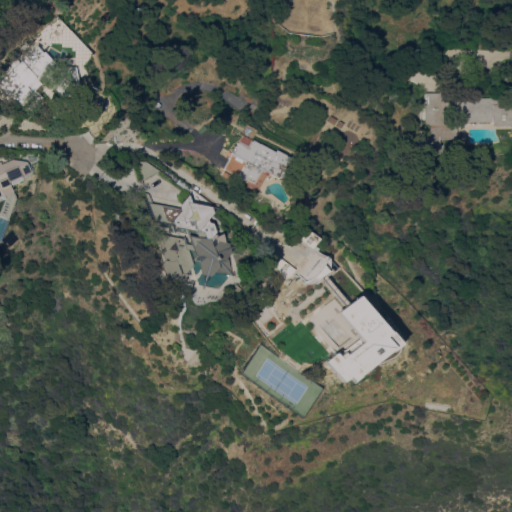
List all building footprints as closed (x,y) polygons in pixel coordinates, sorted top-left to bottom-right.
[(75,66),(76,83),(63,100),(40,75),(36,79),(39,83),(33,89),(42,99),(30,110),(21,100),(15,105),(6,94),(11,90),(0,77),(0,71),(16,56),(19,60),(35,46),(40,52),(43,49),(59,67),(75,66)] [(442,92),(442,102),(453,102),(453,94),(472,94),(472,97),(510,97),(510,95),(511,95),(511,110),(511,126),(489,126),(489,122),(453,122),(453,107),(443,107),(443,123),(456,123),(456,139),(439,139),(439,144),(440,144),(440,153),(426,153),(426,144),(422,144),(422,135),(428,135),(428,125),(425,125),(425,92),(442,92)] [(332,124),(326,120),(328,115),(335,119),(332,124)] [(273,151),(274,149),(292,159),(286,170),(282,178),(278,176),(277,178),(267,172),(256,192),(234,180),(234,181),(220,174),(223,168),(228,158),(227,158),(231,151),(232,152),(232,150),(231,149),(233,145),(234,146),(241,134),(273,151)] [(0,163),(10,158),(24,161),(29,171),(6,181),(5,180),(0,182),(0,163)] [(197,274),(193,262),(196,260),(191,259),(194,255),(191,255),(190,250),(185,249),(190,264),(184,269),(185,274),(179,272),(176,264),(170,270),(169,271),(163,270),(160,260),(151,232),(178,237),(180,235),(183,243),(187,244),(184,234),(194,236),(192,231),(173,227),(171,229),(169,223),(146,219),(140,201),(145,201),(142,192),(145,193),(149,202),(176,209),(175,205),(185,193),(187,201),(214,207),(204,219),(205,221),(209,222),(212,232),(211,233),(215,234),(219,232),(222,242),(225,242),(228,252),(222,258),(224,258),(229,273),(228,274),(213,271),(213,270),(208,276),(197,274)] [(317,238),(310,248),(295,237),(302,227),(317,238)] [(291,266),(283,276),(270,266),(278,256),(291,266)] [(353,295),(371,317),(375,313),(386,326),(383,328),(387,333),(388,332),(397,343),(370,364),(368,361),(353,373),(355,376),(346,383),(341,376),(335,381),(319,361),(330,352),(333,355),(338,351),(337,350),(350,341),(345,334),(349,331),(333,311),(341,304),(313,269),(316,266),(345,302),(353,295)]
